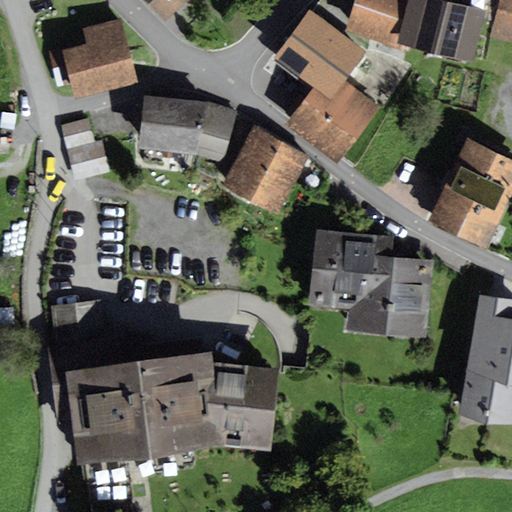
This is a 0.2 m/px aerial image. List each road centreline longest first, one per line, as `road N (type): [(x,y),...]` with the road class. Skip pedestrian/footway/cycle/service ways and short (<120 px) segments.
road 1 (residential): [(10,0),(51,145),(30,303),(53,421),(41,511)]
road 2 (residential): [(511,272),(391,210),(211,80)]
road 3 (track): [(511,473),(445,473),(355,511)]
